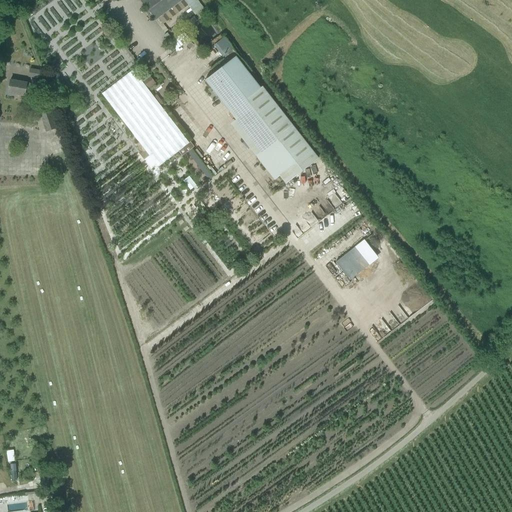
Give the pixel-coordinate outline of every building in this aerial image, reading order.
[(155,21),(182,0),(142,0),(141,1),(155,21)] [(191,26),(197,21),(193,17),(187,21),(191,26)] [(110,35),(115,43),(121,38),(116,31),(110,35)] [(232,51),(223,39),(214,45),(223,57),(232,51)] [(262,87),(261,87),(237,55),(205,81),(285,184),(318,159),(262,87)] [(39,79),(41,72),(30,70),(29,77),(39,79)] [(133,70),(102,94),(158,167),(189,143),(148,89),(139,78),(133,70)] [(146,72),(139,78),(148,89),(155,84),(146,72)] [(63,83),(56,74),(50,79),(57,88),(63,83)] [(43,89),(45,82),(32,80),(32,84),(11,80),(8,93),(24,97),(25,91),(35,93),(36,88),(43,89)] [(54,110),(41,114),(47,132),(60,127),(54,110)] [(190,176),(184,180),(190,189),(196,185),(190,176)] [(335,260),(349,280),(379,258),(365,239),(335,260)]
